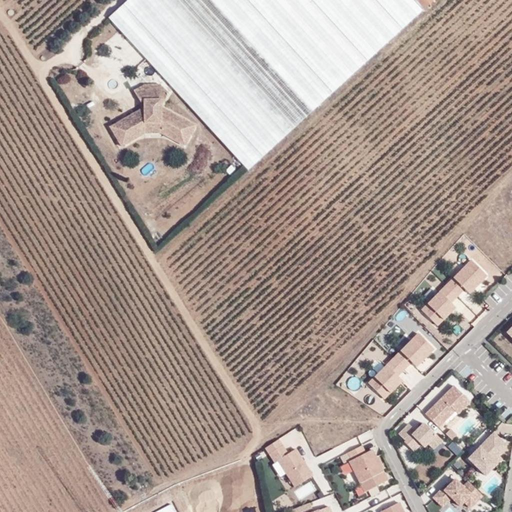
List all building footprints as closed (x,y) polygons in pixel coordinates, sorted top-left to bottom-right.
[(128,0),(109,18),(204,122),(248,170),(370,58),(423,10),(414,0),(128,0)] [(414,0),(423,10),(433,0),(414,0)] [(144,102),(145,110),(110,128),(122,149),(144,137),(160,137),(183,147),(195,127),(161,109),(161,101),(144,102)] [(471,259),(464,264),(481,280),(486,276),(471,259)] [(453,277),(465,290),(468,292),(481,280),(464,264),(463,263),(451,275),(453,277)] [(453,277),(439,291),(452,304),(465,290),(453,277)] [(425,303),(443,318),(454,307),(452,304),(439,291),(438,289),(425,303)] [(443,318),(425,303),(419,309),(436,325),(443,318)] [(460,312),(472,322),(477,316),(466,306),(460,312)] [(419,332),(411,338),(428,353),(433,348),(419,332)] [(400,350),(411,362),(414,365),(428,353),(411,338),(410,337),(398,348),(400,350)] [(411,362),(400,350),(389,361),(400,373),(411,362)] [(371,373),(373,376),(390,393),(402,379),(385,362),(371,373)] [(373,376),(367,382),(385,399),(390,393),(373,376)] [(453,384),(425,412),(439,427),(454,410),(457,413),(470,401),(453,384)] [(425,411),(438,395),(433,391),(420,407),(425,411)] [(435,433),(422,421),(414,429),(410,432),(421,444),(423,445),(426,442),(435,433)] [(410,432),(414,429),(407,423),(398,433),(404,440),(405,443),(412,450),(421,444),(410,432)] [(457,434),(450,428),(445,432),(452,439),(457,434)] [(493,431),(479,445),(495,459),(505,450),(506,443),(493,431)] [(435,433),(426,442),(433,447),(442,439),(435,433)] [(446,447),(456,453),(460,446),(450,440),(446,447)] [(267,451),(274,461),(277,459),(287,452),(281,442),(267,451)] [(479,445),(478,444),(466,456),(485,473),(497,461),(495,459),(479,445)] [(362,445),(340,457),(343,463),(348,460),(365,452),(362,445)] [(287,452),(277,459),(293,487),(312,474),(295,448),(287,452)] [(365,452),(348,460),(363,491),(387,478),(372,449),(365,452)] [(453,477),(431,497),(440,506),(450,499),(458,505),(462,502),(471,493),(462,484),(453,477)] [(467,479),(462,484),(471,493),(462,502),(470,508),(482,495),(467,479)] [(157,502),(161,511),(176,511),(185,508),(179,493),(157,502)] [(309,502),(291,508),(292,511),(319,511),(319,509),(318,507),(312,509),(309,502)] [(404,511),(400,502),(380,511),(404,511)]
